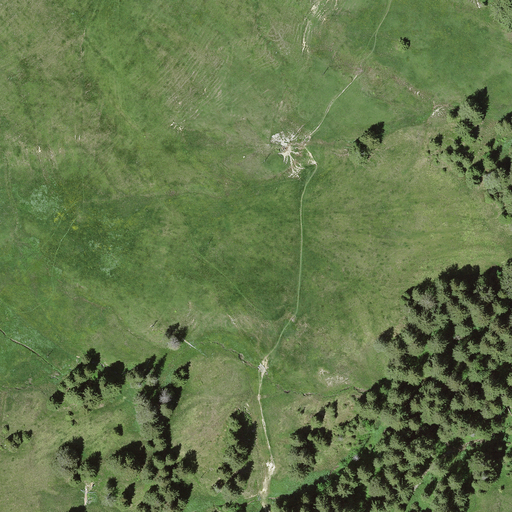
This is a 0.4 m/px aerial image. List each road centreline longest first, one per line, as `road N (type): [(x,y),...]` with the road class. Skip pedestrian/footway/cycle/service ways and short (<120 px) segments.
road 1 (track): [(265,511),(261,496),(271,473),(258,413),(262,365)]
road 2 (track): [(76,134),(78,61),(91,0)]
